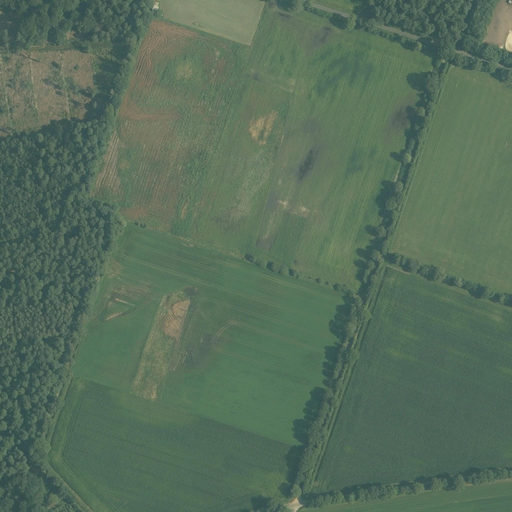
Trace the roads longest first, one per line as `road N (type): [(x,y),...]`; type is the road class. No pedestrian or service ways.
road 1 (track): [(448,46),(297,503)]
road 2 (unclassified): [(302,0),(511,67)]
road 3 (unclassified): [(297,503),(511,471)]
